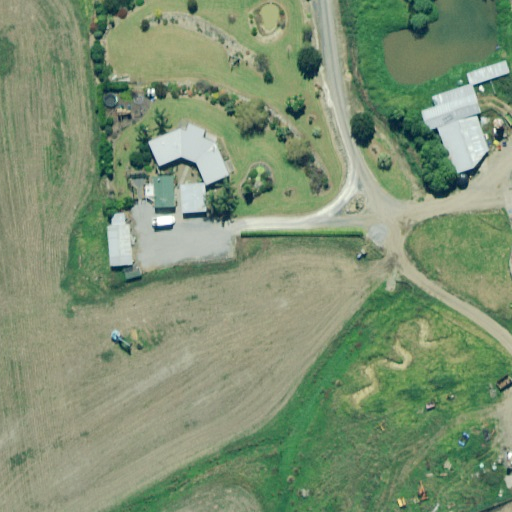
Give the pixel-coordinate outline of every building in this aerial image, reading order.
[(484,114),(474,85),(435,98),(438,108),(425,112),(431,131),(440,128),(456,175),(476,168),(460,121),(484,114)] [(208,131),(192,125),(189,132),(182,130),(151,143),(161,165),(184,157),(199,164),(208,186),(232,176),(219,144),(205,139),(208,131)] [(175,208),(174,177),(156,178),(156,187),(148,187),(148,198),(156,198),(156,208),(175,208)] [(208,212),(207,185),(183,186),(184,213),(208,212)] [(127,226),(126,215),(114,215),(115,227),(110,227),(112,267),(134,265),(132,226),(127,226)] [(504,421),(499,411),(466,426),(471,436),(504,421)]
